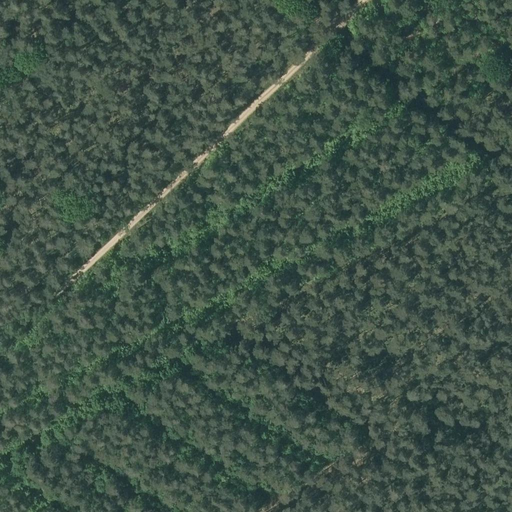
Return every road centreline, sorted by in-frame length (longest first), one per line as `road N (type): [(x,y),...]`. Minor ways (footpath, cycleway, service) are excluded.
road 1 (track): [(0,340),(327,29)]
road 2 (track): [(327,29),(511,166)]
